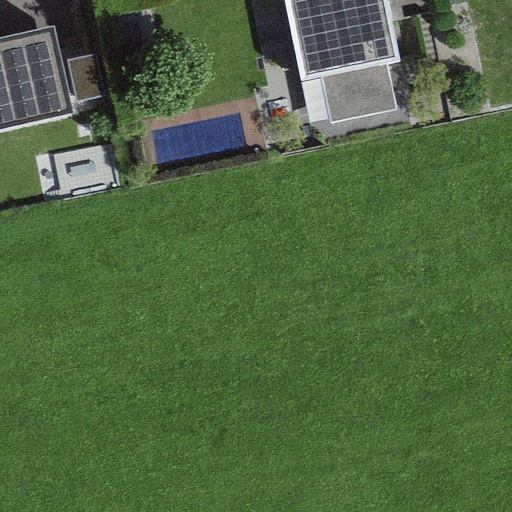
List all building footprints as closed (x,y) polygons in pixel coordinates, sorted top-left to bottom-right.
[(283,0),(303,94),(326,90),(391,77),(405,73),(389,0),(283,0)] [(0,143),(76,127),(57,44),(0,56),(0,143)] [(150,46),(131,50),(135,69),(154,64),(150,46)] [(98,62),(70,68),(78,105),(106,99),(98,62)] [(391,77),(326,90),(334,130),(399,117),(391,77)]
